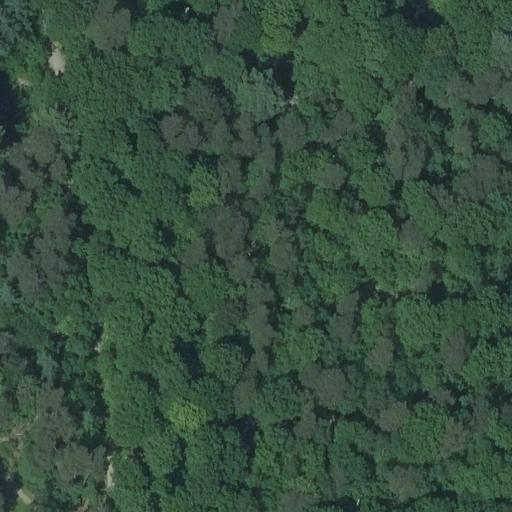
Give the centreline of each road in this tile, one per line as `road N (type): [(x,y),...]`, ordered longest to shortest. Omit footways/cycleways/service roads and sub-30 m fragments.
road 1 (track): [(0,151),(511,65)]
road 2 (track): [(43,0),(112,511)]
